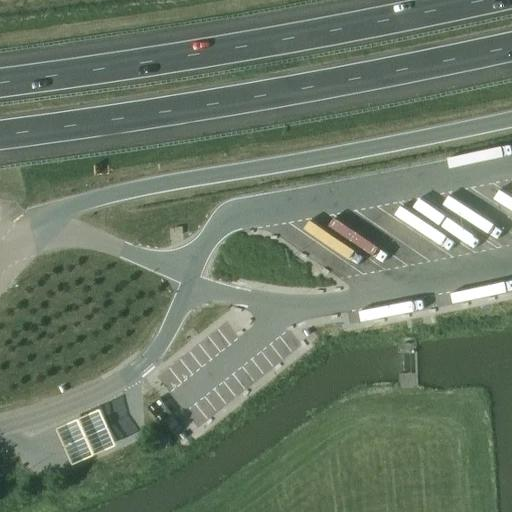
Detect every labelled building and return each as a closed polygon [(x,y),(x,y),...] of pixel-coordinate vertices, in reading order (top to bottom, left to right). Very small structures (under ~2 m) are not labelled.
[(501,243),(508,231),(452,196),(445,209),(501,243)] [(422,201),(416,211),(471,243),(477,233),(422,201)] [(438,248),(427,241),(433,232),(391,205),(378,225),(430,260),(438,248)] [(339,217),(331,227),(380,268),(389,258),(339,217)] [(97,411),(54,431),(72,468),(115,447),(97,411)]
